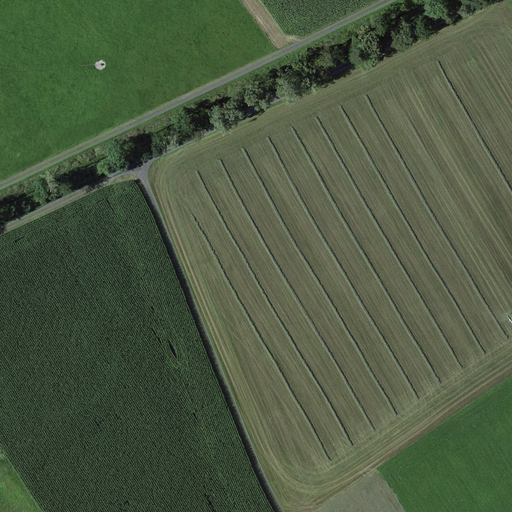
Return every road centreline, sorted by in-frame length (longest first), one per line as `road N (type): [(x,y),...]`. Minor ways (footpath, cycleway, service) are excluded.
road 1 (track): [(483,0),(0,229)]
road 2 (track): [(389,0),(0,186)]
road 3 (track): [(134,164),(282,511)]
